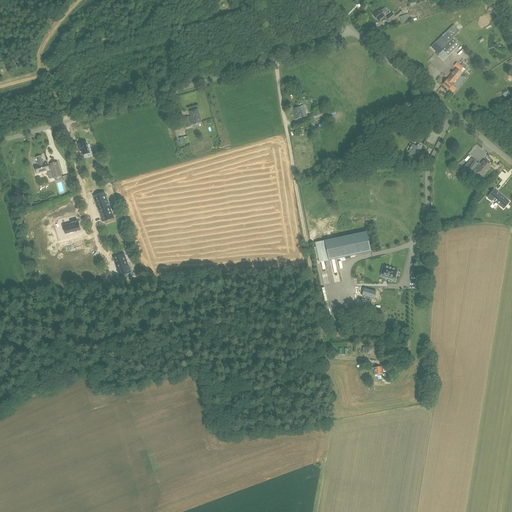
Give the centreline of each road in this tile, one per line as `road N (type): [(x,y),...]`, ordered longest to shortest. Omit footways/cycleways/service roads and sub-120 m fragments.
road 1 (unclassified): [(65,122),(338,40),(352,29)]
road 2 (unclassified): [(511,162),(352,29)]
road 3 (residential): [(108,278),(65,122)]
